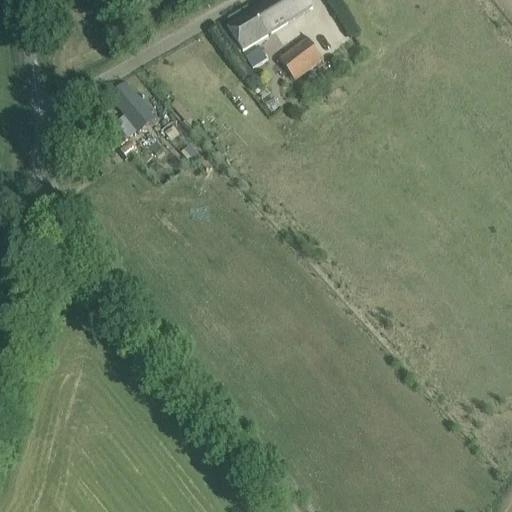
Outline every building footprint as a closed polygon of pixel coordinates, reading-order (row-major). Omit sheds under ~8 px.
[(242,53),(259,42),(311,10),(305,0),(272,0),(268,3),(227,28),(242,53)] [(279,60),(295,82),(323,62),(307,39),(279,60)] [(248,61),(253,70),(266,62),(261,53),(248,61)] [(153,119),(125,85),(109,98),(138,132),(153,119)] [(290,134),(303,147),(329,123),(316,110),(290,134)]
